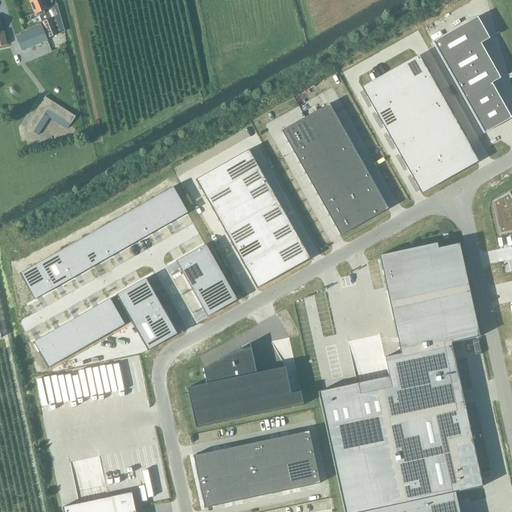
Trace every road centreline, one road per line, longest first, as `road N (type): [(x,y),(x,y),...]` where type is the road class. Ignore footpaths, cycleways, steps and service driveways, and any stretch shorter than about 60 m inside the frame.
road 1 (unclassified): [(186,511),(157,378),(171,349),(460,188)]
road 2 (unclassified): [(460,188),(511,426)]
